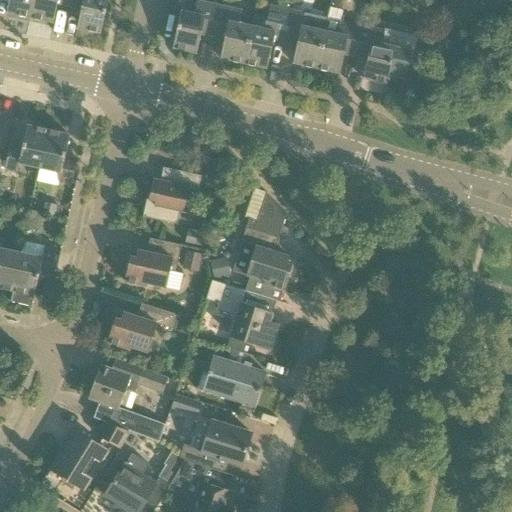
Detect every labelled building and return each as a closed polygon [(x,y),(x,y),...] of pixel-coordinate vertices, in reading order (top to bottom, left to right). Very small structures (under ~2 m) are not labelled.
[(30,18),(33,0),(9,0),(7,13),(30,18)] [(33,0),(30,18),(53,23),(58,4),(69,7),(70,0),(33,0)] [(70,0),(69,7),(81,9),(77,28),(101,33),(108,0),(70,0)] [(213,37),(219,6),(197,1),(194,13),(181,11),(173,48),(197,53),(201,34),(213,37)] [(285,42),(292,10),(269,5),(264,29),(252,26),(244,64),(267,69),(274,39),(285,42)] [(244,64),(252,26),(239,24),(242,10),(219,6),(213,37),(224,40),(220,58),(244,64)] [(316,68),(327,18),(292,10),(285,42),(297,45),(293,63),(316,68)] [(344,55),(356,57),(362,26),(327,18),(316,68),(340,73),(344,55)] [(363,79),(387,84),(390,72),(404,75),(409,51),(395,48),(395,47),(382,44),(385,31),(362,26),(356,57),(367,60),(363,79)] [(40,168),(48,130),(27,126),(23,147),(10,145),(5,170),(17,172),(19,164),(40,168)] [(48,130),(40,168),(61,172),(59,181),(72,184),(77,159),(65,157),(69,135),(48,130)] [(189,189),(198,191),(201,176),(164,168),(161,181),(154,179),(147,207),(145,207),(143,217),(177,224),(180,211),(184,212),(189,189)] [(249,219),(242,243),(233,272),(265,281),(264,284),(284,291),(292,265),(287,263),(289,256),(275,252),(287,213),(267,193),(257,222),(249,219)] [(40,232),(45,213),(31,210),(27,229),(40,232)] [(187,230),(184,244),(203,247),(206,234),(187,230)] [(0,287),(14,291),(22,253),(1,249),(3,240),(0,239),(0,287)] [(176,273),(182,246),(156,240),(153,253),(139,250),(137,258),(131,256),(125,282),(147,287),(147,284),(166,288),(170,271),(176,273)] [(32,306),(34,295),(39,274),(51,277),(57,252),(44,249),(43,258),(22,253),(14,291),(11,301),(32,306)] [(202,255),(187,252),(183,270),(198,273),(202,255)] [(210,261),(215,280),(230,276),(226,257),(210,261)] [(246,354),(249,342),(270,349),(278,325),(269,322),(272,313),(242,304),(246,291),(212,280),(206,299),(219,303),(216,310),(238,316),(228,348),(246,354)] [(173,330),(177,315),(142,304),(138,317),(124,312),(121,320),(116,318),(108,343),(128,350),(129,347),(148,353),(157,325),(173,330)] [(203,391),(210,393),(253,406),(258,392),(260,392),(266,373),(213,357),(207,374),(203,373),(198,388),(203,390),(203,391)] [(169,379),(134,366),(116,359),(112,370),(101,366),(89,398),(100,402),(96,413),(102,415),(100,419),(94,417),(94,418),(105,422),(110,424),(130,432),(159,442),(165,425),(119,408),(126,389),(135,392),(138,384),(162,394),(169,379)] [(177,394),(173,408),(197,416),(202,402),(177,394)] [(212,421),(203,450),(184,444),(180,458),(226,473),(230,462),(241,466),(252,433),(212,421)] [(121,447),(130,432),(110,424),(102,436),(121,447)] [(78,487),(87,473),(95,459),(101,463),(109,450),(75,429),(50,470),(63,478),(62,480),(66,482),(64,484),(72,489),(75,486),(78,487)] [(132,454),(126,464),(124,463),(104,495),(125,508),(123,511),(125,511),(139,511),(140,511),(153,511),(170,485),(159,478),(156,483),(143,475),(149,465),(132,454)] [(170,485),(178,473),(167,466),(159,478),(170,485)] [(200,482),(196,498),(200,499),(196,511),(232,511),(234,509),(229,507),(234,493),(200,482)]
